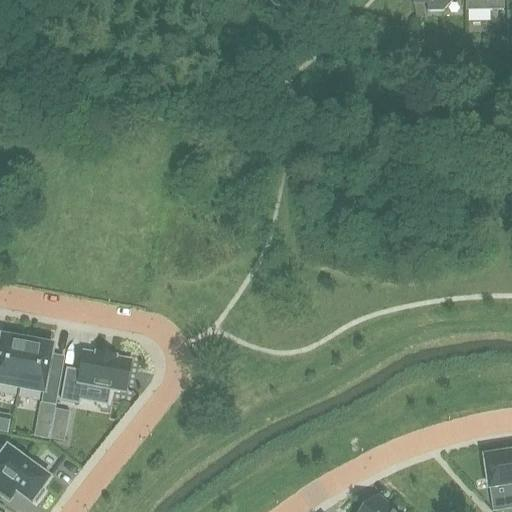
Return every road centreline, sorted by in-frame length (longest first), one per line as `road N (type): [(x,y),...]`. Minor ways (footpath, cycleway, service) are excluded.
road 1 (residential): [(75,511),(172,385),(172,341),(143,322),(0,293)]
road 2 (residential): [(511,421),(425,440),(364,464),(287,511)]
